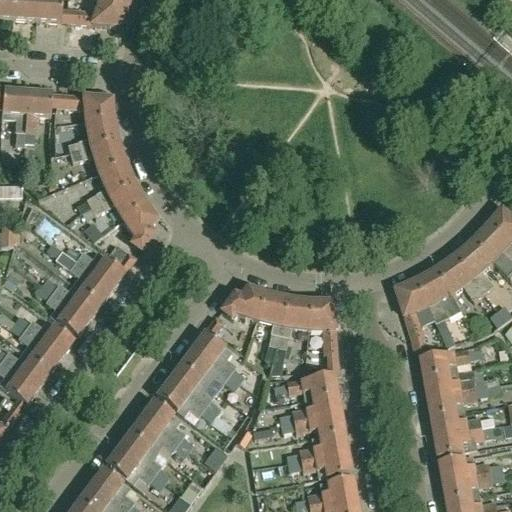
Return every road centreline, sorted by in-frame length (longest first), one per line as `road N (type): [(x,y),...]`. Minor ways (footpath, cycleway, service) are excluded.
road 1 (residential): [(40,511),(227,264)]
road 2 (residential): [(180,227),(0,458)]
road 3 (residential): [(421,511),(394,353),(373,342)]
road 4 (residential): [(373,342),(352,360),(380,511)]
road 5 (residential): [(511,195),(497,192),(414,263),(366,284)]
road 6 (residential): [(180,227),(132,140),(127,73)]
road 7 (residential): [(366,284),(296,287),(227,264)]
road 8 (residential): [(127,73),(0,64)]
